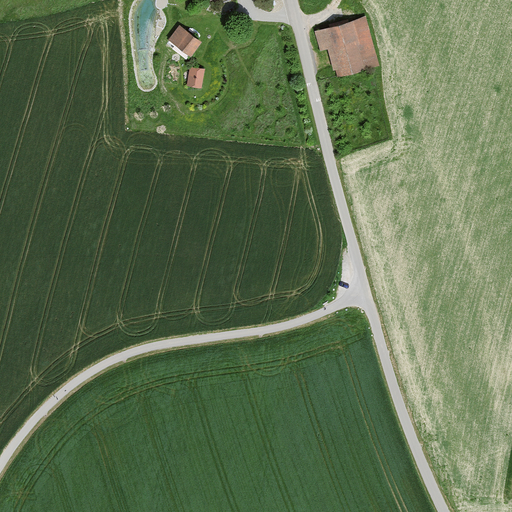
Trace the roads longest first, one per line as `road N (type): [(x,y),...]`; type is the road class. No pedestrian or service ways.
road 1 (unclassified): [(0,464),(56,397),(110,360),(287,325),(364,291)]
road 2 (unclassified): [(293,0),(364,291)]
road 3 (unclassified): [(364,291),(444,511)]
